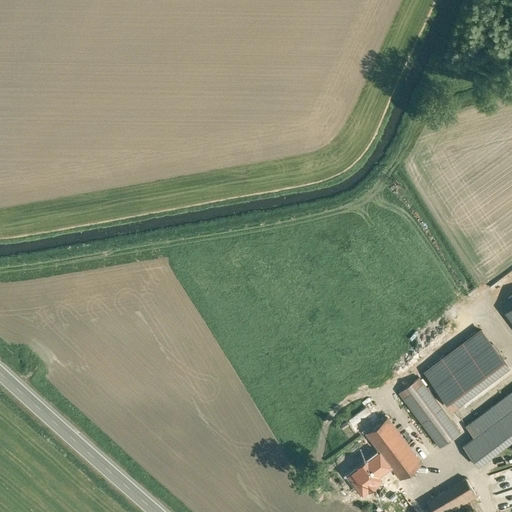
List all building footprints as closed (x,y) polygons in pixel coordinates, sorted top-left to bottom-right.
[(511,298),(502,305),(511,320),(511,298)] [(427,370),(451,403),(509,361),(484,328),(427,370)] [(460,432),(419,377),(400,392),(440,446),(460,432)] [(511,392),(467,427),(475,438),(511,410),(511,392)] [(511,410),(475,438),(464,447),(474,460),(511,431),(511,410)] [(421,461),(388,416),(366,432),(381,451),(382,453),(389,462),(400,477),(422,461),(421,460),(421,461)] [(381,451),(368,461),(368,460),(350,474),(363,491),(364,491),(362,489),(379,476),(380,478),(381,478),(376,471),(389,462),(382,453),(381,451)] [(511,505),(511,466),(509,467),(511,477),(511,488),(494,494),(498,510),(511,505)] [(466,477),(427,501),(433,511),(447,511),(476,495),(466,477)]
